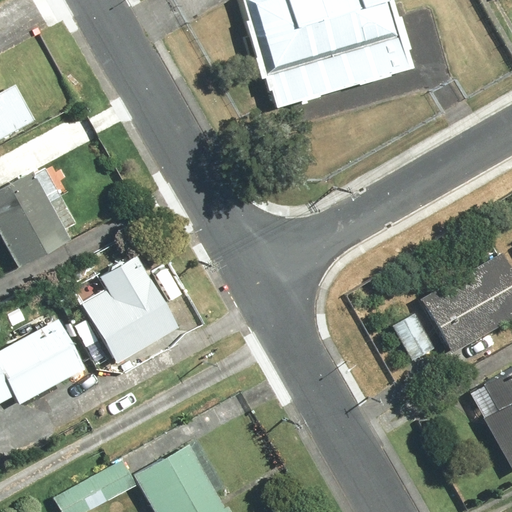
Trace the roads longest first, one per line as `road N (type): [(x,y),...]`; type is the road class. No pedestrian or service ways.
road 1 (residential): [(99,0),(259,275)]
road 2 (residential): [(511,129),(259,275)]
road 3 (residential): [(259,275),(392,511)]
road 4 (unknown): [(203,179),(0,292)]
